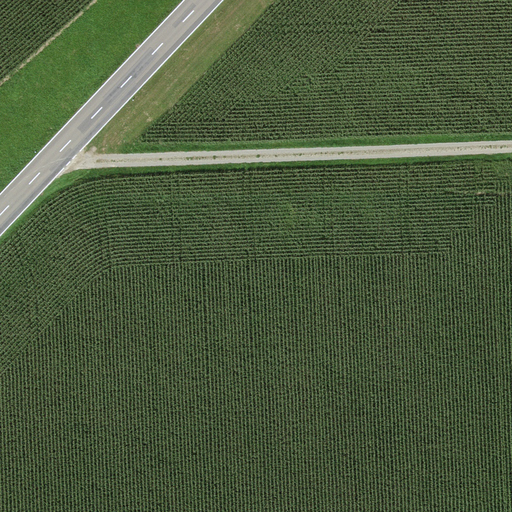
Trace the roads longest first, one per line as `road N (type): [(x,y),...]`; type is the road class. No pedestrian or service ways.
road 1 (track): [(44,167),(511,146)]
road 2 (tertiary): [(0,214),(203,0)]
